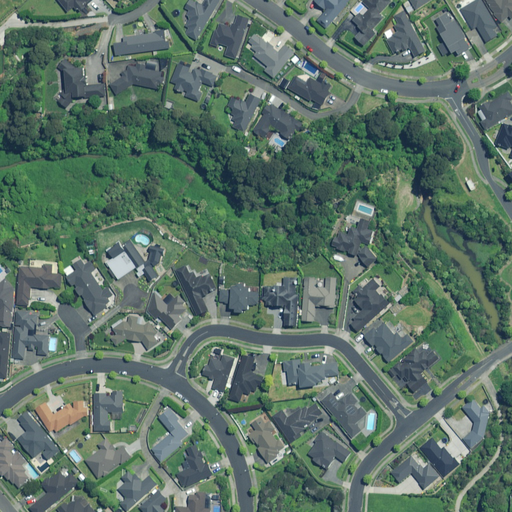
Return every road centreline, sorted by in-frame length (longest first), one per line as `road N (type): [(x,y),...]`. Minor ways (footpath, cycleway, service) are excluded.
road 1 (residential): [(169,379),(189,345),(210,330),(336,342),(411,424)]
road 2 (residential): [(227,68),(327,116),(347,106),(363,77)]
road 3 (tertiary): [(246,511),(240,461),(222,425),(169,379)]
road 4 (tertiary): [(448,87),(511,211)]
road 5 (tertiary): [(255,0),(363,77)]
road 6 (residential): [(178,492),(145,449),(169,379)]
road 7 (tertiary): [(511,346),(411,424)]
